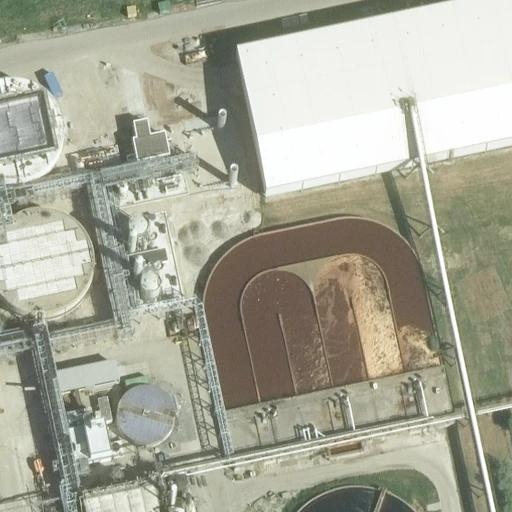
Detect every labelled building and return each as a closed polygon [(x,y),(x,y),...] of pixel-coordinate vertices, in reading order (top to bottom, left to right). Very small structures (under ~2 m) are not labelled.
[(240,65),(267,197),(511,145),(511,1),(235,60),(236,65),(240,65)] [(133,142),(129,142),(133,163),(164,158),(159,137),(145,140),(141,124),(130,127),(133,142)] [(98,277),(92,236),(4,248),(6,267),(0,267),(0,285),(12,284),(13,294),(26,293),(27,302),(80,294),(78,279),(98,277)] [(175,424),(176,417),(176,412),(174,407),(171,401),(167,397),(163,393),(158,390),(153,389),(147,388),(142,389),(137,390),(132,393),(127,396),(123,401),(121,406),(119,411),(118,417),(119,423),(120,428),(122,432),(126,437),(130,441),(135,444),(141,446),(146,447),(153,446),(157,445),(162,442),(168,438),(171,434),(174,429),(175,424)] [(98,429),(65,436),(71,465),(104,459),(98,429)] [(160,511),(155,488),(83,503),(84,511),(160,511)]
